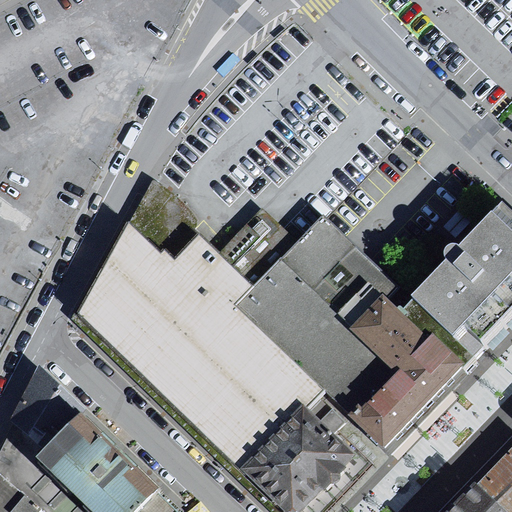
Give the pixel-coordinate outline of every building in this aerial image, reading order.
[(152,179),(129,219),(160,250),(163,246),(174,257),(199,231),(191,212),(177,196),(157,182),(152,179)] [(263,207),(221,251),(253,284),(297,239),(263,207)] [(449,266),(451,271),(415,308),(457,348),(462,343),(468,337),(480,348),(511,314),(511,216),(507,211),(464,256),(460,254),(454,255),(450,259),(449,266)] [(328,217),(323,212),(297,239),(253,284),(235,303),(323,387),(351,414),(393,370),(350,324),(382,291),(388,298),(400,287),(328,217)] [(129,219),(76,313),(239,468),(302,401),(307,405),(323,387),(235,303),(253,284),(221,251),(199,231),(174,257),(163,246),(160,250),(129,219)] [(388,298),(382,291),(350,324),(393,370),(351,414),(384,447),(464,363),(430,331),(426,335),(407,317),(388,298)] [(430,331),(464,363),(473,354),(462,343),(457,348),(415,308),(407,317),(426,335),(430,331)] [(462,343),(473,354),(480,348),(468,337),(462,343)] [(42,446),(80,410),(41,373),(16,423),(42,446)] [(300,511),(324,511),(372,461),(338,429),(351,414),(323,387),(307,405),(354,453),(300,511)] [(307,405),(302,401),(239,468),(283,511),(300,511),(354,453),(320,419),(307,405)] [(97,511),(134,511),(155,492),(159,487),(80,410),(42,446),(35,452),(97,511)] [(338,429),(372,461),(384,447),(351,414),(338,429)] [(42,446),(16,423),(0,455),(0,470),(43,511),(97,511),(35,452),(42,446)] [(511,511),(511,450),(476,484),(506,511),(511,511)] [(43,511),(0,470),(0,511),(43,511)] [(449,511),(506,511),(476,484),(449,511)] [(176,511),(155,492),(134,511),(176,511)]
